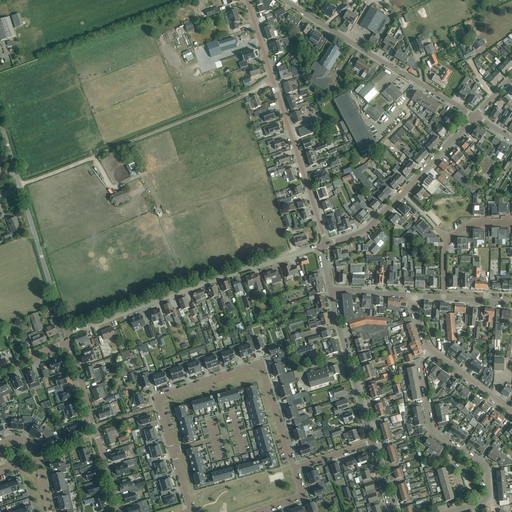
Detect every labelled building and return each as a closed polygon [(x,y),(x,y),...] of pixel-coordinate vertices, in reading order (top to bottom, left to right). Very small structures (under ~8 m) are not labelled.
[(255,0),(257,6),(261,5),(262,8),(269,6),(273,0),(255,0)] [(327,3),(324,6),(322,10),(328,14),(327,15),(331,17),(336,8),(327,3)] [(345,4),(338,10),(341,14),(348,8),(345,4)] [(283,7),(277,10),(280,16),(286,12),(283,7)] [(389,18),(375,10),(371,7),(360,25),(374,33),(369,42),(376,45),(379,40),(382,42),(384,39),(379,36),(389,18)] [(213,9),(211,9),(201,12),(203,18),(215,14),(213,9)] [(236,10),(231,11),(228,12),(232,24),(231,24),(233,30),(238,28),(237,22),(240,21),(236,10)] [(342,25),(345,27),(353,13),(348,10),(343,18),(346,20),(342,25)] [(353,13),(345,27),(348,28),(351,23),(353,25),(358,17),(353,13)] [(11,17),(15,27),(23,25),(19,14),(11,17)] [(289,24),(296,28),(301,21),(290,14),(286,20),(290,22),(289,24)] [(15,36),(9,17),(0,19),(0,38),(1,40),(15,36)] [(264,28),(266,34),(277,31),(273,20),(271,21),(264,24),(266,28),(264,28)] [(192,23),(185,25),(188,32),(194,30),(192,23)] [(300,26),(297,31),(296,32),(301,35),(303,33),(307,35),(311,28),(305,24),(303,28),(300,26)] [(275,42),(281,40),(282,39),(281,35),(278,36),(277,31),(266,34),(268,40),(274,38),(275,42)] [(323,36),(315,32),(310,40),(317,44),(316,47),(320,50),(326,40),(322,37),(323,36)] [(382,50),(385,51),(393,38),(388,35),(383,43),(386,45),(382,50)] [(393,38),(385,51),(388,53),(391,48),(393,49),(395,47),(396,48),(404,36),(401,35),(397,41),(393,38)] [(419,40),(412,42),(415,48),(414,49),(416,52),(423,49),(421,42),(424,41),(422,35),(418,36),(419,40)] [(234,38),(226,40),(219,42),(221,52),(237,47),(234,38)] [(476,39),(472,42),(477,50),(484,45),(481,40),(478,42),(476,39)] [(218,41),(207,44),(211,58),(222,54),(218,41)] [(279,41),(275,43),(270,44),(271,48),(273,47),(275,55),(283,52),(279,41)] [(333,43),(326,54),(334,59),(335,58),(337,59),(341,52),(338,50),(339,47),(333,43)] [(437,50),(435,51),(432,44),(425,47),(429,56),(436,53),(437,55),(441,53),(440,51),(438,51),(437,50)] [(466,51),(463,45),(459,48),(465,59),(475,53),(473,48),(472,49),(471,47),(466,51)] [(404,54),(400,60),(405,64),(407,61),(409,57),(406,56),(410,50),(408,47),(404,54)] [(500,50),(503,54),(506,56),(508,54),(502,48),(500,50)] [(243,63),(239,64),(241,70),(249,67),(247,62),(256,59),(253,51),(240,55),(243,63)] [(395,57),(400,60),(404,54),(398,51),(395,57)] [(334,59),(326,54),(320,64),(315,61),(310,69),(315,71),(323,76),(327,69),(328,69),(334,59)] [(434,55),(429,57),(432,65),(438,63),(434,55)] [(295,68),(292,69),(294,77),(302,74),(297,57),(292,61),(295,68)] [(360,59),(354,68),(360,71),(358,75),(364,79),(367,74),(367,75),(368,74),(372,77),(376,71),(372,68),(372,67),(360,59)] [(508,60),(503,65),(509,70),(511,66),(511,63),(509,62),(508,60)] [(278,68),(280,76),(279,76),(281,79),(292,76),(290,69),(287,70),(286,65),(278,68)] [(499,69),(501,71),(504,74),(509,70),(503,65),(499,69)] [(249,67),(249,70),(252,77),(261,74),(258,67),(251,69),(250,67),(249,67)] [(435,75),(432,80),(444,87),(447,82),(446,82),(452,72),(445,68),(445,69),(446,69),(441,78),(435,75)] [(323,76),(315,71),(309,80),(325,90),(331,80),(323,76)] [(497,71),(492,76),(498,81),(502,77),(497,71)] [(487,76),(485,78),(493,86),(498,81),(492,76),(490,73),(488,74),(487,76)] [(294,79),(293,79),(290,80),(290,81),(283,84),(284,87),(286,94),(291,92),(293,91),(296,90),(298,89),(297,86),(292,87),(290,82),(295,81),(294,79)] [(369,104),(379,93),(369,82),(358,93),(369,104)] [(469,95),(470,94),(472,96),(468,102),(474,106),(478,99),(479,100),(482,97),(475,93),(477,90),(476,89),(478,85),(476,83),(472,90),(469,95)] [(396,87),(392,84),(389,87),(388,87),(388,88),(382,94),(390,102),(393,100),(395,102),(402,95),(400,93),(395,88),(396,87)] [(468,94),(469,95),(472,90),(467,88),(467,89),(464,87),(462,91),(461,91),(458,96),(464,100),(468,94)] [(348,92),(333,100),(362,153),(376,145),(372,138),(374,135),(369,126),(366,126),(358,112),(359,109),(354,100),(352,100),(348,92)] [(412,100),(416,103),(422,94),(417,92),(412,100)] [(418,104),(421,105),(426,97),(422,94),(416,103),(415,104),(417,105),(418,104)] [(247,103),(248,102),(250,108),(252,109),(256,108),(261,106),(257,95),(252,97),(245,99),(247,103)] [(287,101),(288,104),(295,102),(294,99),(298,97),(298,95),(293,96),(287,98),(288,100),(287,101)] [(503,99),(508,104),(511,100),(506,95),(503,99)] [(421,105),(426,108),(431,100),(426,97),(421,105)] [(426,108),(430,111),(436,103),(431,100),(426,108)] [(291,108),(291,111),(297,109),(301,107),(302,109),(309,106),(308,102),(296,106),(295,102),(288,104),(290,108),(291,108)] [(436,103),(430,111),(435,114),(439,108),(440,106),(436,103)] [(370,105),(365,112),(377,122),(382,115),(370,105)] [(497,111),(499,108),(496,106),(492,112),(492,113),(490,116),(496,120),(500,113),(497,111)] [(267,112),(266,109),(260,111),(262,115),(263,115),(265,122),(276,119),(273,112),(271,113),(270,111),(267,112)] [(443,121),(445,123),(448,126),(455,119),(444,109),(440,113),(445,118),(443,121)] [(505,117),(502,123),(507,126),(511,120),(511,119),(511,111),(511,114),(508,118),(506,117),(505,117)] [(408,120),(408,121),(405,125),(411,131),(415,127),(414,125),(415,124),(413,122),(415,119),(417,117),(414,114),(408,120)] [(321,132),(329,128),(326,121),(318,125),(321,132)] [(343,121),(337,124),(342,134),(348,131),(343,121)] [(278,124),(273,125),(263,129),(266,136),(275,133),(280,131),(278,124)] [(428,127),(430,129),(432,131),(437,135),(438,134),(441,137),(446,132),(440,126),(437,124),(435,127),(437,129),(435,131),(429,125),(428,127)] [(302,128),(298,129),(301,137),(314,133),(311,125),(305,127),(305,126),(302,128)] [(436,136),(437,135),(432,131),(430,129),(428,127),(425,130),(427,132),(432,136),(434,138),(431,141),(435,146),(440,141),(436,136)] [(478,127),(475,131),(475,132),(483,136),(483,137),(486,132),(478,127)] [(401,128),(398,132),(402,136),(406,132),(401,128)] [(472,136),(476,138),(480,141),(483,136),(475,132),(475,131),(474,131),(472,136)] [(396,134),(390,140),(394,143),(395,144),(401,138),(396,134)] [(310,140),(309,138),(306,139),(306,141),(302,142),(305,149),(312,146),(311,143),(315,141),(314,138),(310,140)] [(466,138),(462,141),(470,149),(474,144),(472,142),(471,143),(466,138)] [(274,140),(270,141),(267,142),(268,146),(274,144),(276,150),(285,147),(283,139),(275,142),(274,140)] [(421,142),(420,144),(424,148),(425,147),(430,151),(435,146),(431,141),(427,139),(422,144),(421,142)] [(464,151),(466,153),(470,149),(462,141),(459,145),(464,150),(464,151)] [(495,154),(506,160),(511,150),(508,148),(509,146),(502,142),(497,150),(498,150),(495,154)] [(484,149),(477,144),(475,147),(481,152),(484,149)] [(406,155),(412,161),(413,160),(418,164),(423,159),(414,150),(411,154),(403,147),(401,149),(406,155)] [(418,154),(423,159),(428,154),(421,147),(418,149),(421,152),(418,154)] [(455,149),(452,152),(460,160),(464,155),(461,153),(461,154),(455,149)] [(306,153),(308,160),(315,158),(317,157),(315,151),(313,151),(306,153)] [(453,162),(456,164),(460,160),(452,152),(449,156),(454,161),(453,162)] [(277,156),(273,157),(274,160),(277,158),(279,165),(285,163),(290,161),(288,155),(278,158),(277,156)] [(406,155),(402,159),(406,162),(407,161),(410,163),(406,167),(411,172),(416,166),(411,162),(412,161),(406,155)] [(511,168),(511,167),(511,157),(509,163),(506,161),(501,168),(506,171),(509,166),(511,168)] [(315,158),(308,160),(310,166),(317,164),(315,158)] [(337,158),(328,162),(330,167),(339,164),(337,158)] [(447,169),(450,172),(452,174),(454,172),(443,161),(439,166),(445,172),(447,169)] [(397,165),(395,168),(400,174),(401,173),(406,177),(411,172),(406,167),(404,165),(401,168),(397,165)] [(350,166),(342,169),(345,174),(352,171),(350,166)] [(462,168),(459,172),(465,178),(472,171),(468,167),(465,170),(462,168)] [(294,168),(289,170),(287,170),(288,175),(285,176),(286,179),(290,178),(291,181),(294,180),(294,181),(295,181),(295,180),(297,179),(294,168)] [(367,192),(370,196),(375,200),(377,198),(382,202),(387,197),(382,192),(378,189),(376,192),(375,191),(373,193),(370,190),(372,188),(370,186),(373,184),(359,171),(357,168),(353,171),(358,178),(363,185),(367,192)] [(395,173),(391,177),(399,184),(404,179),(399,175),(400,174),(395,168),(392,171),(395,173)] [(314,178),(316,183),(317,183),(317,184),(321,183),(323,183),(322,182),(326,181),(325,179),(328,177),(327,173),(326,173),(325,170),(315,173),(317,178),(314,178)] [(353,181),(358,178),(353,171),(352,171),(349,173),(352,178),(353,181)] [(469,192),(470,191),(474,186),(458,171),(453,177),(469,192)] [(343,182),(352,178),(349,173),(348,174),(341,177),(342,178),(343,182)] [(438,179),(446,186),(448,183),(445,181),(446,180),(441,175),(438,179)] [(383,176),(380,178),(388,186),(389,185),(394,190),(399,184),(391,177),(390,176),(387,180),(383,176)] [(430,176),(423,183),(428,188),(426,190),(429,193),(439,183),(436,180),(435,181),(433,179),(430,176)] [(335,187),(344,183),(343,182),(342,178),(333,182),(335,187)] [(379,183),(376,187),(378,189),(382,192),(387,197),(392,192),(387,187),(388,186),(380,178),(377,181),(379,183)] [(331,184),(328,185),(323,186),(324,189),(318,191),(321,199),(327,197),(326,193),(330,192),(329,188),(333,187),(331,184)] [(294,189),(293,187),(290,188),(292,194),(290,194),(291,197),(297,195),(302,194),(300,187),(294,189)] [(416,190),(414,193),(417,196),(419,198),(423,194),(426,198),(427,197),(429,195),(424,190),(420,187),(417,190),(416,190)] [(126,189),(112,195),(117,207),(131,201),(126,189)] [(370,206),(374,210),(380,205),(375,200),(370,196),(367,192),(364,195),(368,198),(367,199),(372,204),(370,206)] [(363,201),(359,195),(355,198),(359,204),(363,201)] [(413,197),(412,198),(418,204),(420,201),(415,195),(414,196),(413,197)] [(277,200),(279,206),(292,202),(291,197),(284,200),(283,198),(277,200)] [(477,198),(473,198),(473,201),(473,215),(474,215),(474,216),(478,216),(478,215),(480,215),(480,213),(484,213),(484,205),(480,205),(477,205),(477,198)] [(499,213),(499,198),(495,198),(495,204),(488,204),(488,214),(492,214),(492,216),(495,216),(495,217),(498,217),(498,216),(499,216),(499,213)] [(502,205),(502,198),(499,198),(499,213),(499,214),(503,214),(503,213),(505,213),(505,211),(509,211),(509,205),(505,205),(502,205)] [(328,214),(332,213),(329,205),(332,204),(331,200),(322,203),(324,211),(327,210),(328,214)] [(290,209),(298,206),(299,210),(306,207),(304,201),(301,202),(300,201),(296,202),(288,205),(290,209)] [(398,209),(405,216),(410,211),(414,215),(417,212),(409,204),(406,207),(403,204),(401,206),(400,206),(398,209)] [(353,205),(347,212),(351,217),(354,213),(357,216),(355,218),(362,224),(366,220),(357,211),(355,208),(356,208),(353,205)] [(370,216),(359,205),(356,208),(355,208),(357,211),(366,220),(370,216)] [(300,221),(301,226),(309,223),(308,219),(310,218),(308,211),(303,212),(297,214),(298,218),(300,217),(302,221),(300,221)] [(338,227),(340,232),(346,230),(343,221),(342,221),(341,218),(342,218),(340,212),(340,211),(335,213),(339,222),(337,223),(338,227)] [(388,219),(392,223),(395,226),(398,223),(401,226),(406,221),(402,217),(400,219),(394,214),(388,219)] [(289,215),(283,217),(287,227),(293,226),(289,215)] [(329,224),(331,231),(337,230),(332,215),(326,216),(328,220),(330,220),(331,224),(329,224)] [(16,217),(11,219),(7,221),(12,233),(21,229),(20,227),(19,227),(18,226),(19,225),(16,217)] [(343,221),(346,230),(351,228),(350,225),(355,224),(350,218),(348,219),(343,221)] [(421,219),(415,225),(419,230),(417,231),(423,237),(429,237),(426,234),(431,230),(423,220),(422,221),(421,219)] [(499,244),(499,229),(498,229),(498,228),(495,228),(495,229),(492,229),(492,231),(488,231),(488,237),(492,237),(495,237),(495,244),(499,244)] [(385,235),(379,229),(371,238),(373,240),(370,244),(371,245),(368,249),(374,254),(379,249),(375,245),(385,235)] [(478,230),(478,229),(474,229),(474,230),(473,230),(473,239),(473,243),(473,248),(477,248),(477,241),(484,241),(484,232),(480,232),(480,230),(478,230)] [(503,231),(503,230),(499,230),(499,231),(499,246),(502,246),(502,239),(505,239),(509,239),(509,233),(505,233),(505,231),(503,231)] [(294,241),(294,242),(296,247),(308,243),(306,236),(305,236),(305,233),(293,236),(294,241)] [(458,239),(457,239),(457,242),(457,243),(458,243),(458,246),(460,246),(460,249),(468,249),(468,243),(473,243),(473,239),(458,239)] [(376,277),(375,277),(375,280),(376,280),(376,284),(383,285),(383,280),(383,272),(386,272),(386,263),(380,263),(380,271),(376,271),(376,277)] [(283,267),(286,277),(293,275),(293,274),(298,273),(296,266),(291,268),(290,265),(283,267)] [(428,268),(427,275),(427,279),(430,279),(430,287),(437,287),(437,282),(437,279),(434,279),(434,275),(434,271),(429,271),(429,268),(427,268),(428,268)] [(267,284),(272,282),(273,284),(282,281),(279,275),(276,276),(274,270),(264,274),(266,281),(267,284)] [(246,277),(249,287),(254,285),(256,291),(262,288),(257,273),(246,277)] [(424,277),(424,275),(421,275),(421,273),(416,273),(415,286),(419,286),(419,285),(424,285),(424,280),(424,277)] [(315,287),(321,285),(318,274),(304,277),(305,281),(305,280),(306,283),(309,282),(308,281),(309,281),(310,284),(314,283),(315,287)] [(460,278),(460,274),(455,274),(455,276),(448,276),(448,282),(449,282),(449,288),(457,288),(457,278),(460,278)] [(353,275),(353,279),(352,284),(357,284),(357,283),(364,283),(364,284),(365,279),(365,275),(353,275)] [(481,278),(481,275),(480,275),(480,278),(479,278),(479,281),(475,281),(475,288),(486,289),(486,281),(484,281),(484,278),(481,278)] [(469,284),(473,284),(473,278),(473,277),(469,277),(469,276),(461,276),(461,288),(469,288),(469,284)] [(500,282),(501,277),(496,276),(496,278),(497,278),(497,282),(496,282),(496,281),(492,281),(492,284),(492,289),(500,289),(501,284),(501,282),(500,282)] [(221,284),(223,289),(224,292),(227,291),(230,298),(233,296),(229,286),(228,281),(221,284)] [(239,281),(233,283),(236,294),(243,291),(239,281)] [(308,293),(309,296),(309,297),(314,296),(317,295),(317,294),(323,292),(322,289),(323,289),(322,286),(321,286),(321,285),(315,287),(315,289),(313,290),(313,292),(308,293)] [(208,288),(210,293),(212,298),(215,297),(216,299),(219,298),(217,291),(215,286),(208,288)] [(206,300),(204,295),(205,295),(203,290),(198,292),(201,299),(200,299),(202,303),(206,301),(206,300)] [(198,304),(202,303),(200,299),(201,299),(198,292),(193,294),(194,299),(195,298),(198,304)] [(345,317),(346,322),(349,321),(361,318),(362,308),(362,302),(352,303),(351,295),(343,296),(345,317)] [(316,308),(315,309),(316,314),(323,312),(322,308),(326,307),(323,296),(318,298),(315,298),(317,304),(315,304),(316,308)] [(363,297),(362,302),(362,308),(369,309),(370,304),(370,297),(363,297)] [(179,300),(181,305),(182,310),(189,307),(186,298),(179,300)] [(379,314),(384,314),(385,310),(384,306),(383,306),(383,298),(376,298),(376,306),(378,306),(378,308),(379,308),(379,314)] [(394,309),(400,309),(401,300),(388,299),(388,305),(394,306),(394,309)] [(406,315),(409,314),(407,307),(407,300),(401,300),(400,309),(405,310),(406,315)] [(425,315),(427,316),(431,316),(432,302),(424,302),(423,311),(425,315)] [(164,306),(166,310),(168,315),(172,313),(174,318),(178,316),(177,314),(176,309),(173,310),(171,303),(164,306)] [(448,312),(449,304),(440,303),(440,311),(440,314),(445,315),(445,312),(448,312)] [(226,306),(228,313),(234,311),(232,304),(226,306)] [(455,309),(454,313),(455,319),(456,319),(456,323),(460,323),(461,317),(457,317),(457,314),(458,314),(458,312),(466,313),(466,310),(466,305),(455,304),(455,309)] [(481,312),(480,321),(484,321),(484,319),(486,319),(485,327),(488,328),(488,325),(490,309),(485,308),(484,313),(481,312)] [(153,322),(159,319),(162,325),(165,324),(161,313),(159,309),(156,310),(156,311),(150,313),(149,312),(153,322)] [(494,353),(506,354),(507,351),(510,351),(511,345),(507,344),(507,348),(500,347),(500,340),(502,323),(507,324),(507,321),(511,321),(511,311),(502,310),(502,311),(496,310),(494,353)] [(30,339),(32,342),(34,347),(46,341),(43,334),(44,333),(37,313),(30,316),(36,332),(29,335),(30,339)] [(455,319),(454,313),(446,314),(448,342),(457,341),(455,319)] [(209,321),(210,320),(207,316),(202,318),(201,314),(197,315),(200,322),(196,324),(197,325),(209,321)] [(309,323),(309,324),(310,329),(317,327),(322,325),(322,326),(330,324),(327,314),(320,315),(321,321),(316,322),(316,321),(309,323)] [(146,325),(142,315),(135,318),(134,317),(131,318),(131,319),(130,319),(134,328),(142,325),(142,327),(146,325)] [(218,337),(211,319),(209,315),(207,316),(210,320),(209,321),(216,341),(224,338),(222,332),(220,333),(221,336),(218,337)] [(48,337),(57,333),(56,329),(60,327),(57,316),(52,319),(54,325),(45,329),(48,337)] [(353,334),(354,336),(362,333),(363,337),(368,335),(369,339),(371,339),(372,341),(389,336),(388,329),(387,326),(386,326),(387,318),(379,318),(379,317),(376,317),(372,317),(367,317),(365,317),(365,316),(362,317),(361,318),(349,321),(346,322),(349,321),(351,329),(352,329),(352,331),(351,331),(353,334)] [(408,331),(414,329),(412,323),(406,325),(408,331)] [(155,337),(150,326),(146,328),(150,339),(155,337)] [(101,332),(103,336),(104,340),(114,336),(115,339),(120,337),(117,330),(114,332),(112,327),(101,332)] [(410,337),(416,335),(414,329),(408,331),(410,337)] [(308,339),(309,344),(319,341),(324,340),(324,339),(331,337),(329,330),(321,333),(322,335),(319,336),(319,335),(308,338),(308,339)] [(79,342),(80,344),(89,340),(87,333),(74,338),(76,343),(79,342)] [(355,340),(356,347),(363,344),(363,341),(369,339),(368,335),(363,337),(362,333),(354,336),(356,335),(358,339),(355,340)] [(412,343),(418,341),(416,335),(410,337),(412,343)] [(256,336),(251,338),(253,345),(256,344),(258,351),(264,348),(262,343),(263,343),(262,339),(261,339),(261,338),(257,340),(256,336)] [(247,345),(244,346),(247,356),(253,354),(251,347),(254,346),(253,345),(251,338),(250,338),(251,340),(246,341),(247,345)] [(326,353),(328,352),(329,355),(333,353),(338,352),(334,340),(329,341),(328,339),(324,340),(322,341),(322,343),(323,343),(326,353)] [(412,350),(421,347),(418,341),(412,343),(409,344),(411,350),(412,350)] [(113,354),(109,342),(101,345),(106,357),(113,354)] [(239,344),(234,345),(236,352),(239,351),(242,358),(247,356),(244,346),(241,347),(239,344)] [(363,344),(356,347),(358,353),(365,350),(370,349),(369,346),(364,347),(363,344)] [(230,351),(227,352),(230,362),(231,362),(235,361),(235,360),(236,360),(234,353),(236,352),(234,345),(229,347),(230,351)] [(311,345),(296,349),(298,355),(313,351),(311,345)] [(453,345),(451,348),(448,352),(451,354),(452,353),(455,356),(460,350),(453,345)] [(279,358),(286,355),(283,349),(280,350),(279,346),(278,346),(277,346),(274,347),(274,348),(269,349),(271,356),(277,353),(279,358)] [(421,347),(412,350),(414,356),(423,353),(421,347)] [(400,348),(391,350),(393,356),(401,353),(400,348)] [(463,352),(460,355),(457,359),(461,362),(461,361),(465,363),(468,359),(469,357),(469,356),(472,358),(477,352),(476,352),(476,348),(473,348),(473,351),(471,354),(468,352),(466,355),(463,352)] [(84,355),(81,356),(82,359),(81,359),(82,363),(83,362),(83,363),(93,360),(91,355),(94,354),(93,349),(83,352),(84,355)] [(222,350),(217,351),(219,358),(222,357),(224,364),(230,362),(227,352),(223,353),(222,350)] [(219,358),(217,351),(212,353),(213,356),(210,357),(213,367),(219,366),(216,359),(219,358)] [(124,362),(132,360),(131,358),(135,356),(134,354),(132,354),(132,353),(130,354),(122,357),(124,362)] [(361,362),(372,359),(370,353),(359,356),(361,362)] [(405,356),(407,361),(403,363),(404,364),(408,363),(413,361),(411,354),(405,356)] [(210,357),(206,359),(205,355),(200,357),(202,363),(205,362),(207,369),(213,367),(210,357)] [(287,355),(286,355),(279,358),(273,359),(275,365),(272,366),(274,372),(284,368),(282,362),(289,360),(287,355)] [(376,360),(377,363),(381,362),(381,361),(386,360),(388,366),(395,364),(392,355),(380,359),(376,360)] [(202,363),(200,357),(195,359),(196,362),(193,363),(196,373),(202,371),(199,364),(202,363)] [(495,359),(494,369),(494,371),(504,371),(504,359),(495,359)] [(53,362),(50,363),(52,370),(63,367),(61,360),(58,361),(57,360),(53,361),(53,362)] [(196,373),(193,363),(189,364),(188,361),(183,362),(185,369),(188,368),(190,375),(196,373)] [(473,361),(471,363),(468,367),(472,370),(472,369),(478,374),(482,368),(473,361)] [(182,370),(185,369),(183,362),(178,364),(179,367),(175,369),(179,379),(180,379),(184,378),(184,377),(185,377),(182,370)] [(438,378),(439,379),(445,384),(450,377),(440,369),(435,365),(432,363),(430,366),(433,368),(430,372),(432,373),(429,376),(435,381),(436,380),(438,378)] [(363,367),(365,373),(374,370),(372,364),(367,366),(363,367)] [(307,374),(311,387),(324,383),(324,385),(332,382),(331,381),(335,381),(333,375),(339,374),(337,365),(330,367),(330,366),(326,367),(327,368),(307,374)] [(91,375),(105,370),(104,366),(94,369),(93,366),(90,367),(85,369),(87,376),(91,375)] [(173,381),(179,379),(175,369),(172,370),(171,366),(166,368),(168,375),(171,374),(173,381)] [(489,377),(484,383),(487,386),(488,386),(489,386),(491,384),(490,383),(492,379),(493,374),(493,371),(493,366),(490,366),(490,368),(489,368),(489,373),(489,377)] [(168,375),(166,368),(161,370),(162,373),(158,374),(162,384),(167,383),(165,376),(168,375)] [(279,376),(281,381),(294,377),(292,371),(286,374),(284,368),(274,372),(275,377),(279,376)] [(480,380),(484,383),(489,377),(489,373),(489,368),(486,368),(483,374),(484,375),(480,380)] [(35,375),(33,370),(26,373),(28,380),(29,384),(30,383),(30,384),(34,383),(35,386),(40,384),(37,374),(35,375)] [(104,382),(105,382),(108,381),(105,370),(91,375),(87,376),(88,380),(94,378),(95,382),(100,381),(103,380),(104,382)] [(376,370),(365,373),(367,379),(376,377),(376,376),(378,376),(376,370)] [(150,379),(148,372),(143,373),(144,377),(140,378),(141,379),(140,379),(141,383),(142,383),(144,388),(150,386),(147,379),(150,379)] [(148,372),(150,379),(151,380),(154,379),(156,386),(162,384),(158,374),(155,375),(154,372),(149,374),(148,372)] [(54,387),(55,391),(62,389),(61,385),(68,383),(67,378),(67,375),(66,376),(66,375),(55,378),(58,386),(54,387)] [(13,379),(12,379),(13,382),(13,383),(14,383),(16,389),(21,387),(23,392),(29,389),(26,383),(22,384),(19,376),(16,378),(15,377),(13,378),(13,379)] [(294,377),(281,381),(282,387),(279,388),(279,389),(280,392),(281,392),(281,393),(291,390),(289,384),(296,382),(294,377)] [(453,379),(450,383),(445,390),(450,394),(452,391),(459,383),(453,379)] [(0,402),(1,405),(5,403),(2,397),(4,396),(3,392),(10,389),(6,381),(0,383),(0,392),(0,394),(1,393),(1,395),(0,395),(0,402)] [(97,388),(93,390),(92,390),(96,401),(104,398),(101,389),(107,387),(105,382),(96,385),(97,388)] [(369,386),(371,392),(380,390),(379,388),(379,386),(376,387),(376,384),(376,383),(376,382),(375,382),(372,383),(372,385),(369,386)] [(461,385),(458,389),(461,392),(460,393),(462,395),(461,397),(465,400),(466,398),(467,398),(470,395),(469,394),(470,392),(461,385)] [(344,387),(339,389),(332,391),(335,398),(330,399),(331,402),(338,400),(337,397),(346,395),(344,387)] [(506,387),(505,389),(502,393),(508,397),(511,392),(511,389),(510,388),(509,390),(506,387)] [(380,390),(371,392),(372,398),(379,396),(382,395),(381,389),(380,390)] [(55,393),(57,398),(59,397),(60,402),(64,401),(65,401),(68,400),(68,399),(71,399),(70,396),(71,396),(70,392),(64,393),(63,390),(55,393)] [(293,395),(291,390),(281,393),(283,398),(286,397),(288,403),(301,398),(299,393),(293,395)] [(139,407),(144,405),(145,405),(143,400),(144,400),(143,397),(142,397),(142,395),(140,396),(139,393),(133,395),(137,406),(132,408),(134,412),(140,409),(139,407)] [(467,404),(465,407),(469,411),(473,406),(476,408),(478,406),(482,401),(476,397),(471,403),(469,402),(467,404)] [(259,404),(257,398),(250,400),(250,399),(247,400),(249,407),(259,404)] [(303,403),(301,398),(288,403),(289,408),(286,409),(288,414),(298,411),(296,406),(303,403)] [(335,415),(339,413),(342,412),(341,409),(349,407),(348,404),(349,404),(347,399),(336,403),(337,408),(333,409),(335,415)] [(374,405),(376,412),(386,409),(385,407),(387,407),(384,400),(380,401),(381,403),(374,405)] [(400,414),(401,414),(404,413),(406,412),(403,403),(400,404),(398,405),(400,414)] [(487,412),(490,408),(485,403),(481,408),(479,406),(472,415),(477,419),(479,416),(477,415),(480,411),(482,412),(484,410),(486,413),(487,412)] [(67,407),(66,404),(59,406),(60,411),(66,410),(69,419),(78,416),(74,405),(67,407)] [(100,419),(111,415),(109,408),(112,408),(110,404),(104,406),(106,409),(98,412),(100,419)] [(250,413),(261,410),(259,404),(249,407),(250,413)] [(412,415),(413,414),(421,413),(420,409),(422,409),(421,407),(418,407),(417,404),(410,406),(411,409),(412,409),(413,411),(411,411),(412,415)] [(177,414),(186,412),(184,405),(180,406),(181,407),(175,409),(177,414)] [(386,409),(376,412),(378,417),(383,416),(385,415),(385,414),(388,413),(387,411),(390,410),(389,407),(386,409)] [(339,413),(340,417),(342,416),(345,423),(354,420),(351,413),(349,413),(348,411),(350,410),(350,409),(342,412),(339,413)] [(437,414),(437,417),(448,415),(447,409),(449,409),(435,412),(435,414),(437,414)] [(263,417),(261,410),(250,413),(252,420),(263,417)] [(300,417),(298,411),(288,414),(290,420),(293,419),(295,424),(308,420),(307,414),(300,417)] [(493,418),(495,420),(496,420),(499,415),(495,411),(489,419),(491,420),(493,418)] [(410,421),(424,418),(423,416),(422,416),(421,413),(413,414),(414,417),(410,418),(410,421)] [(14,415),(5,415),(7,424),(11,423),(12,423),(12,429),(14,429),(14,430),(17,430),(18,419),(15,419),(14,415)] [(152,422),(150,415),(145,417),(145,416),(141,417),(142,418),(140,418),(141,422),(138,423),(139,429),(141,429),(146,427),(145,424),(152,422)] [(401,415),(391,417),(393,422),(392,422),(393,426),(397,425),(396,421),(399,420),(400,421),(402,421),(401,415)] [(448,415),(437,417),(438,421),(437,421),(437,424),(438,423),(439,427),(447,426),(448,424),(448,421),(446,422),(445,416),(448,415)] [(500,426),(501,424),(505,419),(499,415),(496,420),(495,420),(494,422),(500,426)] [(18,419),(17,430),(21,430),(24,430),(24,424),(25,424),(28,425),(32,417),(23,416),(22,420),(18,419)] [(192,422),(190,416),(187,417),(179,419),(181,425),(192,422)] [(32,417),(28,425),(32,427),(32,426),(33,427),(30,432),(31,433),(31,434),(34,436),(40,428),(38,426),(39,422),(32,417)] [(264,423),(263,417),(252,420),(254,426),(255,426),(258,426),(257,425),(264,423)] [(385,423),(380,425),(383,433),(391,430),(390,428),(392,427),(390,423),(388,423),(388,421),(388,418),(384,419),(385,422),(385,423)] [(424,421),(424,418),(410,421),(411,421),(411,423),(412,423),(415,423),(416,426),(418,426),(419,434),(424,433),(423,428),(424,428),(423,425),(423,421),(424,421)] [(308,420),(295,424),(297,429),(293,431),(295,436),(305,433),(303,427),(310,425),(308,420)] [(451,433),(454,434),(459,428),(460,426),(457,424),(452,421),(449,423),(446,428),(449,431),(448,432),(451,434),(451,433)] [(70,422),(62,424),(63,427),(66,426),(68,432),(71,431),(71,432),(73,431),(73,432),(77,431),(77,430),(82,428),(80,422),(70,425),(70,422)] [(193,429),(192,422),(181,425),(183,432),(193,429)] [(479,431),(482,433),(484,430),(485,429),(479,424),(476,428),(479,431)] [(40,428),(34,436),(37,439),(38,438),(39,439),(43,434),(44,435),(46,438),(53,433),(46,427),(43,430),(40,428)] [(105,434),(108,446),(115,444),(112,435),(116,434),(114,427),(103,430),(104,433),(104,434),(105,434)] [(149,430),(148,427),(146,427),(141,429),(144,437),(156,433),(155,430),(154,430),(154,428),(149,430)] [(457,438),(459,439),(464,431),(465,429),(463,427),(461,430),(459,428),(454,434),(457,436),(457,438)] [(257,437),(267,434),(266,428),(259,429),(256,430),(255,431),(257,437)] [(192,436),(195,435),(193,429),(183,432),(185,438),(192,436)] [(343,434),(344,436),(345,440),(348,439),(349,443),(360,440),(356,430),(343,434)] [(391,430),(383,433),(385,441),(390,439),(390,441),(393,440),(391,430)] [(464,431),(459,439),(461,440),(461,439),(465,441),(466,438),(467,439),(470,435),(464,431)] [(43,446),(42,446),(44,449),(44,448),(45,450),(49,449),(53,447),(52,447),(55,445),(54,442),(57,440),(53,433),(46,438),(48,441),(42,445),(43,446)] [(147,445),(153,444),(152,441),(157,439),(157,438),(158,437),(156,433),(144,437),(147,445)] [(307,438),(305,433),(295,436),(295,437),(296,441),(296,440),(297,441),(300,440),(302,446),(306,445),(312,442),(315,441),(314,436),(307,438)] [(269,441),(267,434),(257,437),(259,443),(269,441)] [(192,436),(185,438),(183,438),(185,444),(194,442),(192,436)] [(424,444),(429,448),(434,440),(432,439),(431,440),(428,438),(424,436),(420,442),(424,444)] [(467,445),(472,448),(477,440),(479,438),(476,437),(475,439),(472,437),(467,445)] [(427,451),(432,454),(438,445),(435,443),(436,441),(434,440),(429,448),(427,451)] [(475,448),(478,450),(482,443),(477,440),(472,448),(474,449),(475,448)] [(494,460),(499,452),(496,450),(499,447),(497,445),(499,443),(495,440),(495,441),(491,447),(493,448),(488,457),(492,459),(494,460)] [(271,447),(269,441),(259,443),(260,450),(271,447)] [(314,447),(312,442),(306,445),(306,447),(300,450),(300,452),(301,456),(312,452),(310,448),(314,447)] [(487,453),(491,447),(488,445),(489,443),(487,442),(485,445),(482,443),(478,450),(481,452),(480,453),(482,455),(485,451),(487,453)] [(154,446),(153,444),(147,445),(149,454),(161,451),(159,445),(154,446)] [(389,456),(397,453),(398,453),(396,449),(394,444),(392,445),(392,446),(387,447),(389,456)] [(435,455),(436,456),(440,459),(445,452),(442,450),(444,447),(442,445),(441,446),(438,445),(432,454),(435,456),(435,455)] [(128,446),(119,449),(120,452),(115,453),(115,454),(111,455),(113,462),(126,458),(125,452),(130,450),(128,446)] [(273,453),(271,447),(260,450),(262,456),(264,456),(266,455),(273,453)] [(82,463),(79,464),(80,468),(87,466),(86,462),(91,460),(90,456),(89,453),(87,449),(79,451),(82,463)] [(152,462),(158,460),(157,457),(162,456),(161,451),(149,454),(151,459),(148,459),(149,463),(152,462)] [(505,460),(506,465),(511,464),(511,460),(511,461),(511,460),(505,456),(499,452),(494,460),(500,464),(504,459),(505,460)] [(189,456),(191,462),(202,459),(200,453),(197,453),(197,454),(189,456)] [(277,463),(274,453),(273,453),(266,455),(267,458),(267,459),(261,461),(253,464),(255,471),(259,470),(259,468),(261,468),(262,469),(266,468),(265,467),(268,466),(268,468),(274,466),(274,465),(274,464),(276,463),(277,463)] [(397,453),(389,456),(392,463),(397,462),(397,463),(400,462),(399,459),(401,459),(400,456),(398,456),(397,453)] [(357,457),(353,458),(355,464),(356,467),(358,467),(357,464),(368,460),(366,454),(357,457)] [(346,464),(342,465),(345,471),(349,470),(348,467),(355,464),(353,458),(348,460),(348,459),(345,460),(345,461),(346,464)] [(116,469),(115,469),(116,473),(117,473),(117,475),(121,474),(122,475),(130,473),(128,467),(134,465),(132,459),(123,462),(124,465),(115,468),(116,469)] [(193,468),(203,465),(202,459),(191,462),(193,468)] [(58,471),(66,469),(65,463),(61,463),(61,460),(57,461),(57,460),(53,461),(53,462),(50,463),(49,464),(50,467),(51,469),(57,468),(58,471)] [(159,463),(158,460),(152,462),(149,463),(150,466),(153,465),(154,471),(167,467),(165,463),(164,463),(164,462),(159,463)] [(337,463),(331,465),(335,478),(341,476),(337,463)] [(205,472),(203,465),(193,468),(195,475),(202,472),(202,473),(205,472)] [(364,469),(363,466),(357,468),(358,471),(357,472),(358,478),(361,477),(367,475),(370,474),(369,470),(370,469),(369,468),(364,469)] [(154,480),(163,477),(162,474),(167,473),(167,471),(168,471),(167,467),(154,471),(156,476),(153,476),(154,480)] [(87,468),(80,470),(81,475),(86,474),(88,481),(97,478),(95,471),(94,471),(88,473),(87,468)] [(495,475),(496,478),(505,477),(504,468),(502,468),(501,469),(501,471),(497,472),(497,475),(495,475)] [(67,472),(66,469),(58,471),(58,474),(52,475),(53,478),(53,480),(54,480),(54,481),(64,479),(63,473),(67,472)] [(309,479),(318,476),(316,470),(316,471),(315,470),(312,471),(312,472),(307,473),(309,479)] [(361,477),(358,478),(360,483),(370,480),(373,479),(373,478),(371,478),(370,474),(367,475),(361,477)] [(319,485),(325,483),(324,481),(320,482),(318,476),(309,479),(311,485),(318,483),(319,485)] [(164,480),(163,477),(154,480),(155,483),(158,482),(159,487),(172,483),(170,480),(169,480),(169,478),(164,480)] [(129,479),(118,482),(119,487),(120,487),(121,489),(126,488),(127,491),(138,488),(138,487),(137,487),(136,483),(131,484),(129,479)] [(365,488),(374,485),(373,481),(373,480),(373,479),(370,480),(360,483),(361,485),(364,484),(365,488)] [(14,482),(18,491),(25,489),(24,485),(22,485),(20,480),(14,482)] [(13,493),(18,491),(14,482),(9,484),(13,493)] [(403,484),(398,485),(400,493),(408,491),(411,490),(410,486),(407,487),(406,482),(403,483),(403,484)] [(63,491),(63,494),(70,493),(68,483),(65,484),(55,486),(55,487),(56,490),(56,492),(63,491)] [(91,483),(84,485),(85,488),(88,488),(90,495),(101,492),(101,491),(100,487),(100,488),(99,484),(92,486),(91,483)] [(162,496),(166,495),(168,494),(167,491),(172,489),(172,488),(173,487),(172,483),(159,487),(162,496)] [(441,492),(443,491),(451,489),(450,483),(442,486),(439,487),(441,492)] [(7,494),(13,493),(9,484),(4,485),(7,494)] [(313,491),(313,492),(314,496),(315,496),(315,497),(325,493),(323,487),(326,486),(325,484),(319,485),(320,488),(313,490),(313,491)] [(362,493),(363,495),(376,490),(376,489),(375,489),(374,485),(365,488),(364,488),(365,492),(362,493)] [(124,496),(126,504),(130,503),(130,504),(134,502),(134,501),(137,500),(135,493),(138,492),(137,488),(129,491),(130,494),(124,496)] [(366,496),(368,499),(377,497),(376,493),(377,492),(376,490),(363,495),(363,497),(366,496)] [(408,491),(400,493),(403,501),(408,500),(408,501),(411,500),(408,491)] [(59,504),(72,501),(70,493),(63,494),(64,497),(58,498),(58,501),(59,504)] [(166,497),(166,495),(162,496),(160,496),(162,504),(166,503),(167,505),(176,502),(174,495),(166,497)] [(506,495),(499,496),(499,499),(497,499),(498,502),(499,502),(500,506),(509,505),(509,498),(507,499),(506,495)] [(366,504),(366,506),(380,502),(379,501),(378,501),(377,497),(368,499),(369,503),(366,504)] [(103,499),(95,501),(95,502),(98,511),(99,511),(106,510),(106,509),(107,509),(106,506),(105,506),(103,499)] [(67,509),(67,511),(74,510),(72,501),(59,504),(59,505),(60,508),(61,510),(67,509)] [(134,508),(128,510),(128,511),(143,511),(142,506),(143,505),(142,502),(133,505),(134,508)] [(309,511),(306,511),(316,511),(317,511),(316,510),(317,510),(315,505),(314,505),(313,502),(307,505),(309,511)] [(370,507),(371,511),(380,508),(379,504),(380,503),(380,502),(366,506),(367,508),(370,507)]
